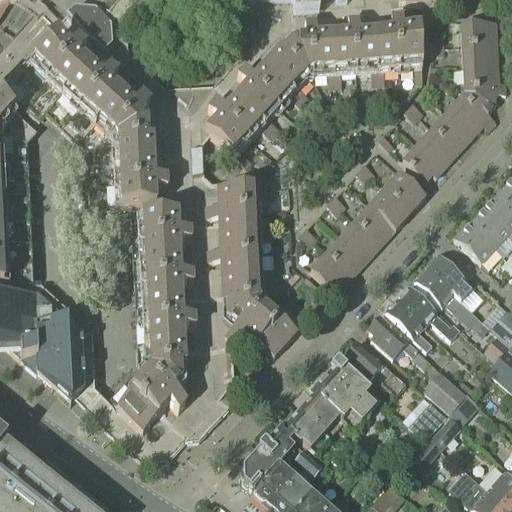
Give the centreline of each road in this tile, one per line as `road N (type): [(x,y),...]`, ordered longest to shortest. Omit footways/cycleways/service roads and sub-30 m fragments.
road 1 (residential): [(167,511),(511,130)]
road 2 (residential): [(160,511),(36,428)]
